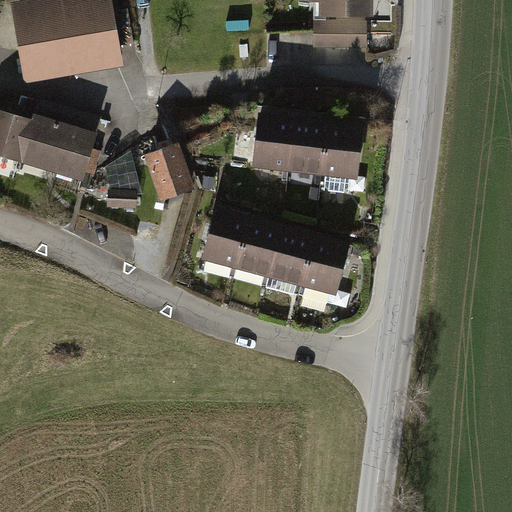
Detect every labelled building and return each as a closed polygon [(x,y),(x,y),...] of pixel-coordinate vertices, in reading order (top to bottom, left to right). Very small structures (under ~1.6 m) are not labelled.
[(120,57),(109,0),(93,0),(17,13),(28,73),(120,57)] [(378,16),(377,0),(311,0),(312,17),(367,16),(378,16)] [(129,11),(114,14),(120,44),(135,41),(129,11)] [(368,44),(367,16),(312,17),(312,45),(368,44)] [(40,103),(34,122),(23,160),(85,178),(102,121),(40,103)] [(0,151),(23,160),(34,122),(0,111),(0,151)] [(252,168),(287,172),(293,122),(258,118),(252,168)] [(287,172),(323,177),(329,127),(293,122),(287,172)] [(361,131),(329,127),(323,177),(355,181),(361,131)] [(175,145),(142,155),(157,204),(190,194),(175,145)] [(134,192),(108,191),(108,209),(134,209),(134,192)] [(201,264),(230,272),(245,217),(217,209),(201,264)] [(277,226),(245,217),(230,272),(262,281),(277,226)] [(262,281),(298,291),(313,236),(277,226),(262,281)] [(350,246),(313,236),(298,291),(335,301),(350,246)]
